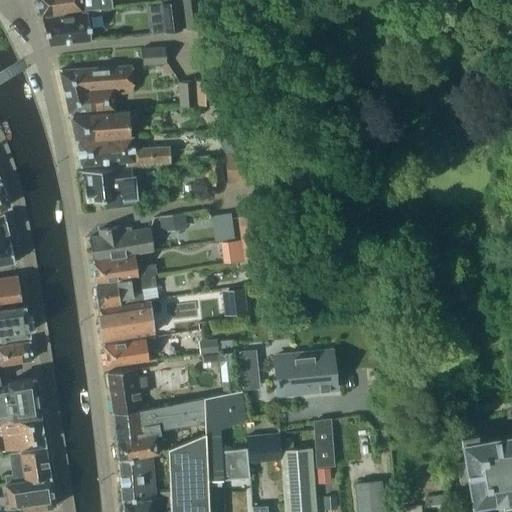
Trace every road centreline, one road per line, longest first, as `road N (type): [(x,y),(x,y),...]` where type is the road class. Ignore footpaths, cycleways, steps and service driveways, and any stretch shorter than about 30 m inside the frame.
road 1 (residential): [(25,0),(62,157),(108,511)]
road 2 (residential): [(69,511),(31,265),(0,139)]
